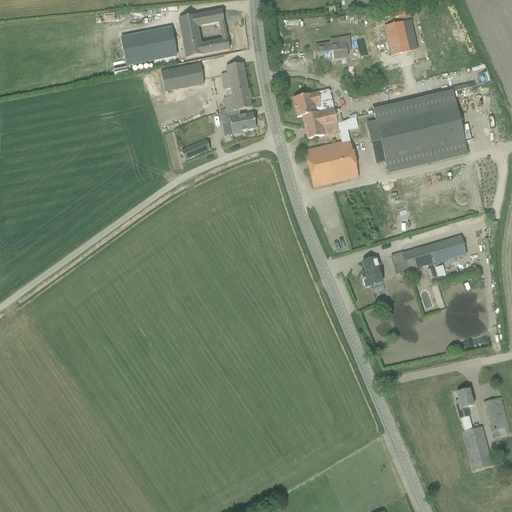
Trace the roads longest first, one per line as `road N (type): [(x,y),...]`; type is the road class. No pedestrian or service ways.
road 1 (tertiary): [(425,511),(277,139)]
road 2 (unclassified): [(0,308),(170,185),(277,139)]
road 3 (track): [(372,385),(511,355)]
road 4 (tertiary): [(277,139),(254,0)]
